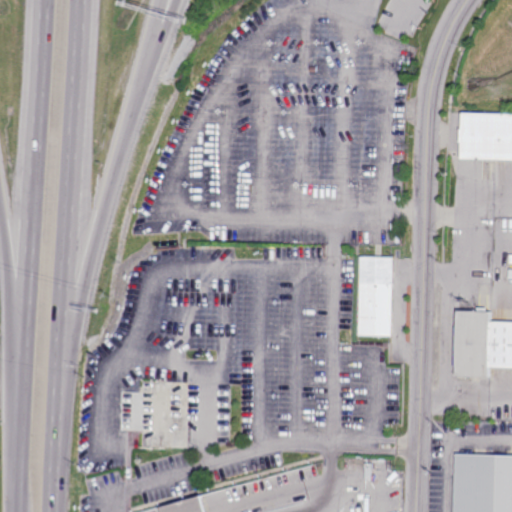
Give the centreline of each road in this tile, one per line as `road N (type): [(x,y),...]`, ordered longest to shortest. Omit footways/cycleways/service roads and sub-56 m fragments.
road 1 (residential): [(468,0),(434,92),(419,511)]
road 2 (trunk): [(60,511),(87,0)]
road 3 (trunk): [(42,0),(19,407)]
road 4 (trunk): [(66,408),(94,263),(149,60)]
road 5 (trunk): [(0,204),(17,316),(19,407)]
